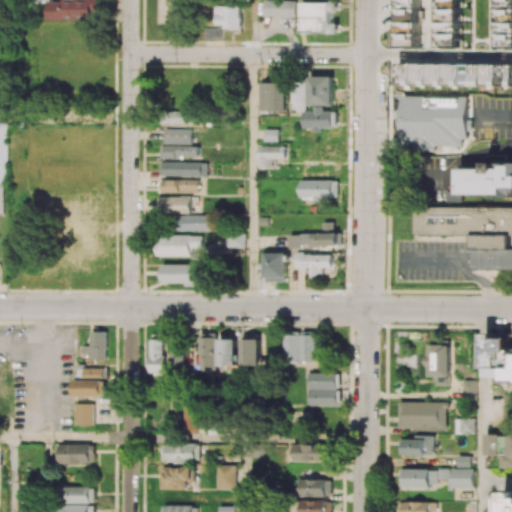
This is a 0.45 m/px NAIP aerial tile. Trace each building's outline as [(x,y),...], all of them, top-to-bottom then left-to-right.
[(51,20),(87,20),(87,13),(99,13),(99,0),(63,0),(64,1),(52,1),(51,20)] [(298,17),(299,0),(289,0),(266,0),(266,16),(298,17)] [(400,0),(401,47),(422,47),(421,0),(400,0)] [(511,0),(500,0),(500,48),(511,48),(511,0)] [(304,2),(303,32),(333,32),(333,11),(339,11),(340,2),(304,2)] [(245,27),(245,6),(220,6),(220,27),(245,27)] [(511,64),(399,63),(399,85),(511,86),(511,64)] [(334,76),(310,76),(311,105),(334,105),(334,76)] [(286,110),(286,83),(268,83),(268,110),(286,110)] [(294,110),(309,110),(308,85),(293,85),(294,110)] [(470,97),(405,97),(405,150),(437,150),(437,147),(469,147),(470,97)] [(316,111),(305,111),(305,129),(338,128),(337,109),(316,109),(316,111)] [(197,123),(196,111),(164,112),(165,124),(197,123)] [(165,144),(191,144),(192,129),(165,129),(165,144)] [(280,129),(267,129),(266,141),(280,141),(280,129)] [(165,157),(199,157),(199,145),(165,145),(165,157)] [(260,166),(274,166),(274,159),(287,159),(287,146),(261,146),(260,166)] [(207,176),(207,162),(165,162),(165,176),(207,176)] [(492,168),(465,168),(465,194),(510,194),(510,197),(511,197),(511,163),(510,163),(510,168),(501,168),(501,162),(492,162),(492,168)] [(334,164),(308,165),(308,180),(302,180),(302,198),(339,198),(338,181),(334,181),(334,164)] [(165,179),(164,192),(199,193),(199,180),(165,179)] [(192,213),(192,196),(163,196),(163,213),(192,213)] [(106,222),(106,205),(72,204),(72,222),(106,222)] [(420,234),(477,234),(477,269),(511,269),(511,207),(420,207),(420,234)] [(214,230),(214,214),(180,214),(180,231),(214,230)] [(335,222),(323,222),(323,234),(290,233),(290,247),(341,247),(341,232),(335,232),(335,222)] [(68,249),(105,250),(106,234),(68,233),(68,249)] [(247,234),(230,233),(229,247),(246,248),(247,234)] [(158,256),(192,256),(192,248),(203,248),(203,236),(163,235),(163,245),(158,245),(158,256)] [(286,253),(266,253),(266,282),(286,282),(286,253)] [(333,254),(296,254),(295,268),(310,268),(310,278),(323,278),(323,268),(332,268),(333,254)] [(164,284),(196,284),(195,264),(163,264),(164,284)] [(107,359),(107,331),(92,332),(92,345),(86,345),(86,359),(107,359)] [(511,350),(511,338),(499,338),(499,334),(488,333),(487,377),(510,377),(510,381),(511,380),(511,350)] [(318,361),(318,334),(285,334),(285,362),(318,361)] [(216,369),(214,336),(202,337),(203,370),(216,369)] [(150,373),(165,373),(165,340),(150,339),(150,373)] [(219,366),(237,365),(236,339),(219,339),(219,366)] [(242,369),(261,370),(262,339),(243,339),(242,369)] [(171,368),(184,368),(184,340),(171,340),(171,368)] [(436,377),(436,386),(450,386),(451,345),(430,344),(429,377),(436,377)] [(75,396),(107,397),(107,379),(104,379),(104,369),(85,368),(85,379),(76,379),(75,396)] [(311,373),(311,406),(339,406),(338,372),(311,373)] [(463,399),(477,399),(476,380),(463,381),(463,399)] [(186,398),(185,430),(201,431),(202,399),(186,398)] [(400,428),(447,429),(448,402),(401,402),(400,428)] [(77,425),(95,425),(95,403),(77,403),(77,425)] [(474,434),(475,419),(456,418),(455,433),(474,434)] [(405,439),(405,455),(434,456),(434,436),(415,435),(415,439),(405,439)] [(486,455),(501,455),(501,468),(511,467),(511,435),(486,435),(486,455)] [(200,462),(199,443),(162,444),(163,462),(200,462)] [(293,461),(329,460),(328,443),(293,445),(293,461)] [(62,445),(61,463),(95,463),(96,445),(62,445)] [(219,488),(236,488),(237,465),(219,465),(219,488)] [(192,489),(191,466),(164,467),(164,490),(192,489)] [(475,469),(450,468),(450,489),(475,489),(475,469)] [(405,488),(430,489),(430,484),(439,484),(439,469),(405,469),(405,488)] [(304,497),(333,496),(332,479),(304,480),(304,497)] [(96,502),(95,486),(62,487),(62,503),(96,502)] [(511,511),(511,497),(503,498),(503,511),(511,511)] [(332,511),(333,501),(303,500),(303,511),(332,511)] [(436,511),(437,502),(396,501),(396,511),(436,511)]
